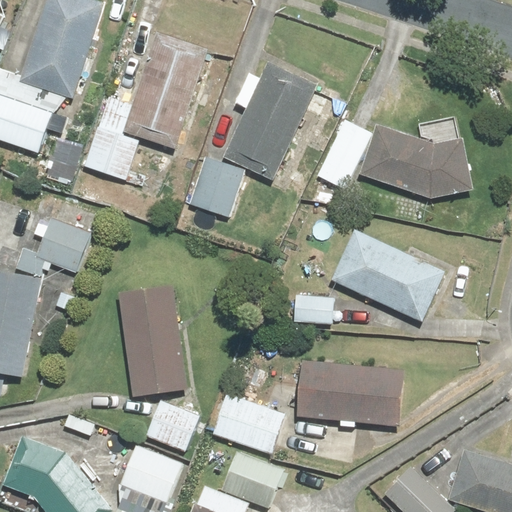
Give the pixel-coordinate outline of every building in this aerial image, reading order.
[(106,3),(96,0),(48,0),(23,83),(75,99),(106,3)] [(211,50),(158,33),(125,133),(178,150),(211,50)] [(320,86),(268,62),(223,158),(275,182),(320,86)] [(374,134),(346,120),(318,176),(346,190),(374,134)] [(464,140),(436,146),(379,125),(360,175),(432,200),(475,189),(464,140)] [(230,220),(246,171),(205,157),(181,226),(206,235),(213,214),(230,220)] [(40,277),(45,263),(76,275),(92,235),(51,219),(38,253),(24,248),(16,268),(40,277)] [(356,229),(332,281),(423,324),(447,272),(356,229)] [(42,279),(0,271),(0,374),(24,379),(42,279)] [(174,285),(120,292),(134,399),(188,392),(174,285)] [(295,296),(293,326),(334,328),(336,298),(295,296)] [(406,370),(304,360),(298,417),(400,427),(406,370)] [(228,393),(214,435),(272,456),(287,414),(228,393)] [(160,401),(146,439),(187,454),(201,416),(160,401)] [(68,453),(22,437),(5,487),(33,496),(45,511),(113,511),(114,511),(68,453)] [(166,511),(184,464),(136,446),(120,489),(126,491),(118,511),(166,511)] [(239,450),(223,492),(271,511),(287,469),(239,450)] [(511,511),(511,464),(466,450),(450,500),(485,511),(511,511)] [(413,467),(386,495),(403,511),(456,511),(458,510),(413,467)]
